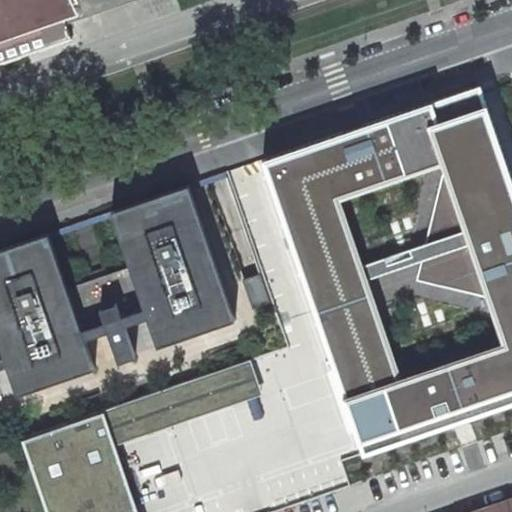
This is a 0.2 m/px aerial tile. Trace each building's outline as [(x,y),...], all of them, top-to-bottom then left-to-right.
[(0,0),(0,63),(72,39),(67,23),(83,17),(77,0),(0,0)] [(77,0),(83,17),(94,13),(91,3),(100,0),(77,0)] [(133,0),(100,0),(91,3),(94,13),(133,0)] [(511,402),(511,204),(478,109),(471,87),(422,105),(264,160),(341,398),(361,455),(511,402)] [(0,367),(5,366),(15,395),(92,368),(82,339),(106,330),(117,362),(133,356),(122,325),(146,316),(156,345),(233,319),(186,186),(111,212),(130,265),(105,274),(103,267),(86,273),(88,280),(66,287),(47,231),(0,247),(0,367)] [(250,277),(242,279),(252,309),(270,303),(260,273),(250,277)] [(259,356),(265,370),(294,358),(289,344),(259,356)] [(252,358),(104,408),(117,445),(264,395),(252,358)] [(104,408),(24,436),(50,511),(141,511),(117,445),(104,408)] [(499,503),(480,510),(480,511),(510,511),(509,507),(499,503)]
